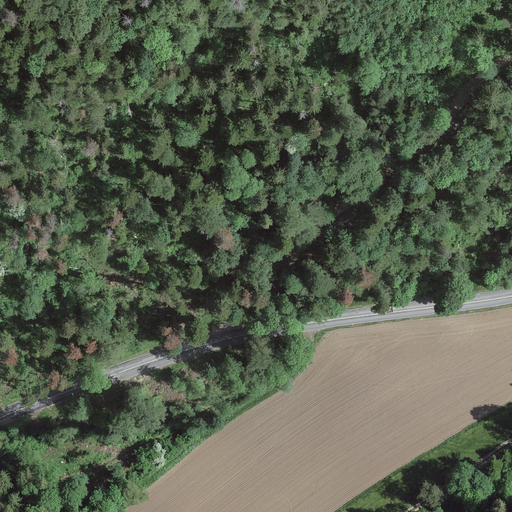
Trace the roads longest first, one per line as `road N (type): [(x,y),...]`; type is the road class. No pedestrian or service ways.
road 1 (secondary): [(511,297),(221,341),(0,418)]
road 2 (track): [(511,56),(412,154),(289,251),(221,341)]
road 3 (track): [(511,444),(412,511)]
